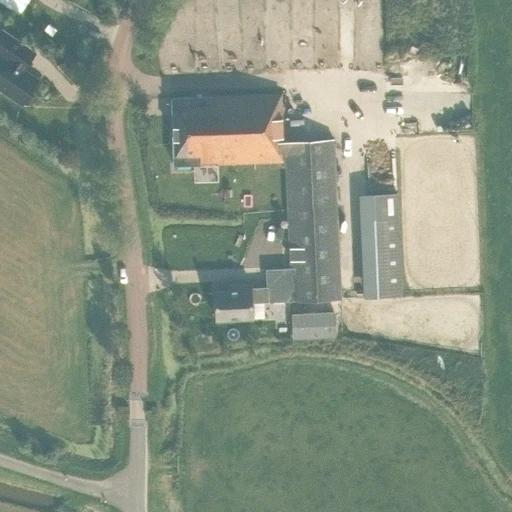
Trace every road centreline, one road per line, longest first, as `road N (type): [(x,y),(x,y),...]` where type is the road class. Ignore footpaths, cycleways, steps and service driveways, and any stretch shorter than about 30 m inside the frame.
road 1 (tertiary): [(143,0),(117,72),(116,134),(135,288),(135,492)]
road 2 (unclassified): [(135,492),(85,487),(0,460)]
